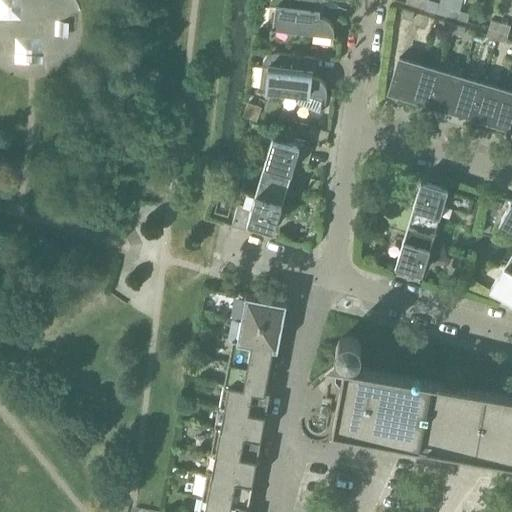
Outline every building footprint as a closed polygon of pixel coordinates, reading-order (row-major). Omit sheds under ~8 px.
[(276,29),(296,37),(298,31),(310,33),(306,45),(329,54),(332,36),(334,36),(334,33),(334,31),(334,29),(333,27),(332,25),(331,23),(330,21),(328,19),(326,18),(324,17),(322,16),(319,16),(321,0),(271,0),(271,2),(270,4),(270,6),(270,8),(276,8),(273,28),(276,29)] [(428,1),(423,0),(417,0),(415,6),(426,10),(428,1)] [(449,7),(447,16),(457,19),(459,10),(449,7)] [(414,13),(404,9),(401,18),(412,21),(414,13)] [(459,10),(457,19),(467,22),(470,13),(459,10)] [(488,28),(498,31),(501,23),(491,20),(488,28)] [(443,30),(452,33),(455,25),(445,22),(443,30)] [(498,31),(509,34),(511,26),(501,23),(498,31)] [(463,36),(466,28),(455,25),(452,33),(463,36)] [(498,31),(488,28),(486,36),(496,40),(498,31)] [(506,43),(509,34),(498,31),(496,40),(506,43)] [(263,63),(263,65),(262,67),(268,68),(266,88),(269,88),(269,89),(288,96),(291,91),(302,92),(297,103),(320,113),(322,95),(327,95),(327,93),(327,91),(327,89),(326,87),(325,85),(324,83),(323,81),(322,80),(320,79),(319,77),(317,77),(315,76),(312,75),(314,57),(277,53),(275,53),(273,53),(272,53),(270,54),(269,55),(267,56),(266,57),(265,59),(264,60),(263,62),(263,63)] [(420,65),(399,58),(389,92),(410,98),(420,65)] [(441,71),(420,65),(410,98),(431,105),(441,71)] [(462,77),(441,71),(431,105),(452,111),(462,77)] [(462,77),(452,111),(472,117),(482,83),(462,77)] [(503,89),(482,83),(472,117),(493,123),(503,89)] [(511,92),(503,89),(493,123),(511,128),(511,92)] [(278,128),(304,136),(307,125),(281,118),(278,128)] [(312,148),(273,136),(260,178),(287,186),(295,158),(308,162),(312,148)] [(246,230),(248,222),(270,229),(274,230),(287,186),(260,178),(255,195),(241,191),(231,225),(246,230)] [(308,189),(322,193),(323,182),(311,178),(308,189)] [(413,207),(408,223),(435,231),(448,188),(421,180),(413,207)] [(511,200),(511,202),(501,219),(511,225),(511,200)] [(408,223),(403,240),(395,266),(422,274),(435,231),(408,223)] [(511,252),(504,266),(490,290),(511,302),(511,252)] [(393,274),(404,277),(405,272),(406,270),(395,266),(393,274)] [(241,317),(282,325),(286,302),(246,294),(241,317)] [(277,349),(282,325),(241,317),(237,339),(237,340),(273,346),(273,348),(277,349)] [(511,395),(421,378),(422,375),(421,373),(419,371),(415,370),(411,372),(411,373),(410,376),(355,366),(356,360),(357,360),(361,356),(362,350),(361,344),(358,340),(355,337),(350,336),(345,336),(340,338),(337,341),(335,347),(336,354),(338,358),(324,371),(335,372),(343,373),(332,428),(511,462),(511,395)] [(270,361),(273,348),(273,346),(237,340),(237,339),(232,338),(228,361),(273,370),(275,362),(270,361)] [(272,379),(273,370),(228,361),(223,383),(265,391),(265,390),(267,378),(272,379)] [(270,391),(265,390),(265,391),(223,383),(219,408),(224,409),(224,407),(265,414),(270,391)] [(224,409),(220,428),(220,430),(261,437),(265,414),(224,407),(224,409)] [(220,430),(220,428),(215,428),(211,453),(215,453),(216,452),(256,460),(261,437),(220,430)] [(252,482),(256,460),(216,452),(215,453),(211,474),(211,475),(252,482)] [(248,505),(252,482),(211,475),(211,474),(207,473),(202,496),(248,505)] [(246,511),(248,505),(202,496),(199,511),(246,511)]
